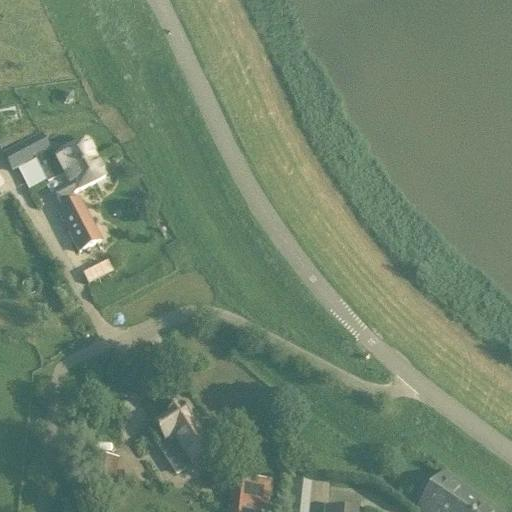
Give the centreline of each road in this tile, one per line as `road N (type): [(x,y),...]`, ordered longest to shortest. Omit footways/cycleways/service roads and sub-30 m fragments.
road 1 (unclassified): [(414,380),(343,315),(291,252),(245,178),(161,0)]
road 2 (unclassified): [(414,380),(395,392),(367,392),(211,316),(180,317),(106,342)]
road 3 (unclassified): [(511,454),(414,380)]
